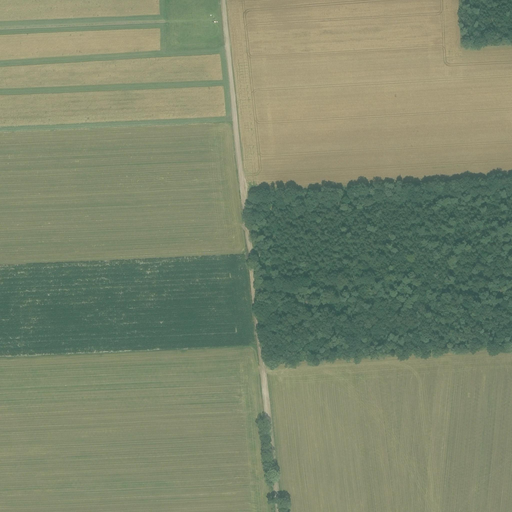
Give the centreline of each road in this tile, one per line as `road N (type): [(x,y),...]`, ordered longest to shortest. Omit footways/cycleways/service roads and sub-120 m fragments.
road 1 (track): [(243,190),(223,0)]
road 2 (track): [(262,367),(243,190)]
road 3 (track): [(278,511),(262,367)]
